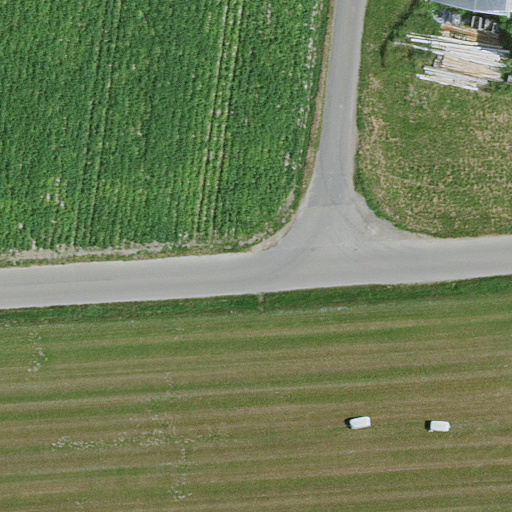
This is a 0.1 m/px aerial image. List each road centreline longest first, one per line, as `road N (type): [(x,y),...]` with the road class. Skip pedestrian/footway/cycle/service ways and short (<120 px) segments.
road 1 (unclassified): [(511,257),(0,290)]
road 2 (track): [(319,269),(353,0)]
